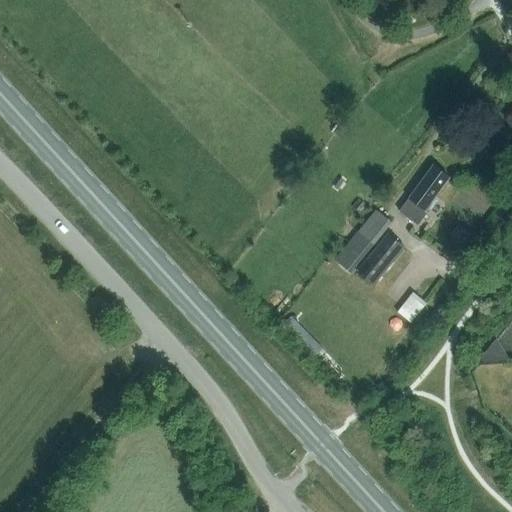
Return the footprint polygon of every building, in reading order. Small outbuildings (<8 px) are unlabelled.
[(436,202),(433,199),(448,178),(433,167),(399,212),(417,226),(436,202)] [(351,272),(390,222),(375,210),(336,260),(351,272)] [(373,286),(405,246),(388,232),(356,272),(373,286)] [(409,321),(425,302),(410,290),(395,310),(409,321)] [(310,356),(320,347),(288,314),(279,323),(310,356)] [(490,368),(506,357),(495,341),(479,352),(490,368)]
